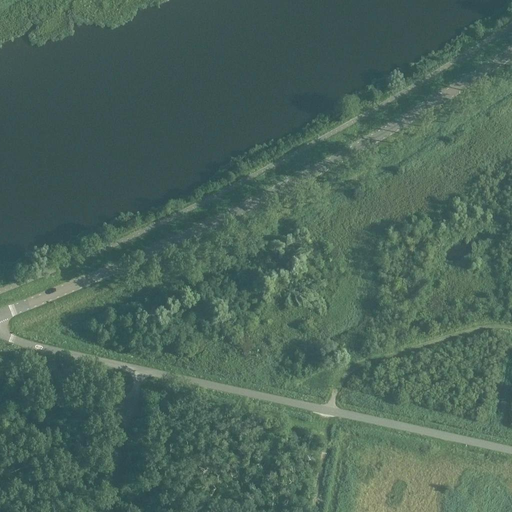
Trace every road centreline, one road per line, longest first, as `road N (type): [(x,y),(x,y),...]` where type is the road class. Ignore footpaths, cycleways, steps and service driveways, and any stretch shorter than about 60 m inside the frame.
road 1 (tertiary): [(511,52),(246,206),(0,314)]
road 2 (unclassified): [(511,452),(0,334)]
road 3 (track): [(338,383),(354,368),(465,331),(511,329)]
road 4 (track): [(136,384),(107,511)]
